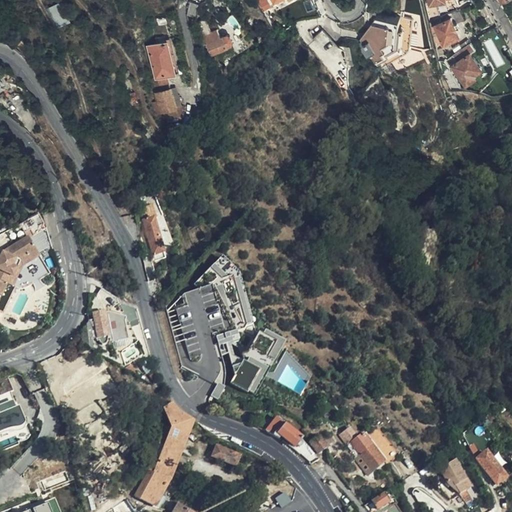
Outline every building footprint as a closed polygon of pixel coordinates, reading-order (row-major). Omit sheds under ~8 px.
[(58,28),(71,21),(61,1),(48,8),(58,28)] [(197,4),(190,3),(187,16),(194,18),(197,4)] [(452,14),(456,23),(464,19),(461,10),(452,14)] [(367,42),(371,50),(376,55),(386,70),(404,58),(407,55),(408,51),(411,21),(377,17),(364,37),(369,40),(367,42)] [(459,37),(449,19),(434,27),(443,45),(459,37)] [(350,27),(341,28),(342,38),(361,36),(361,32),(351,34),(350,27)] [(227,47),(226,44),(222,38),(220,38),(217,32),(212,35),(210,33),(204,36),(203,36),(199,38),(203,45),(206,43),(212,55),(227,47)] [(332,48),(319,32),(309,40),(321,56),(332,48)] [(33,46),(29,40),(23,44),(28,50),(33,46)] [(240,46),(237,41),(234,42),(232,45),(232,46),(233,50),(238,50),(240,46)] [(470,42),(452,55),(457,62),(453,66),(466,84),(476,77),(474,74),(482,67),(471,52),(475,48),(470,42)] [(166,44),(148,49),(154,70),(157,80),(166,77),(175,75),(166,44)] [(154,70),(148,49),(143,50),(150,82),(157,80),(154,70)] [(441,64),(440,65),(443,76),(446,81),(454,75),(446,65),(441,64)] [(119,79),(121,89),(130,87),(128,77),(127,78),(119,79)] [(157,80),(150,82),(155,96),(170,91),(166,77),(157,80)] [(175,109),(170,91),(155,96),(157,102),(151,105),(155,116),(161,114),(175,109)] [(135,106),(132,94),(124,96),(127,108),(135,106)] [(181,107),(175,109),(161,114),(164,125),(181,120),(183,114),(181,107)] [(163,252),(153,218),(142,221),(153,256),(163,252)] [(29,255),(31,259),(39,254),(28,235),(1,251),(0,253),(0,293),(3,295),(9,284),(21,261),(29,255)] [(220,285),(230,333),(216,335),(220,355),(230,353),(235,376),(231,382),(249,393),(255,392),(285,342),(266,330),(256,332),(253,317),(247,313),(238,266),(217,254),(198,287),(198,289),(220,285)] [(27,261),(31,259),(29,255),(21,261),(9,284),(15,286),(27,261)] [(119,303),(131,327),(140,325),(136,309),(132,308),(125,305),(119,303)] [(88,320),(75,337),(80,337),(80,342),(92,349),(92,338),(99,337),(100,346),(102,350),(104,350),(107,349),(109,347),(116,350),(122,349),(121,342),(123,339),(122,329),(120,328),(122,324),(121,323),(122,321),(108,314),(104,315),(105,313),(93,314),(93,320),(88,320)] [(32,435),(9,376),(0,379),(0,412),(0,413),(0,412),(0,447),(1,451),(20,443),(19,440),(32,435)] [(173,401),(163,407),(170,428),(169,431),(156,463),(155,465),(151,464),(135,496),(154,506),(155,503),(166,486),(192,419),(180,411),(173,401)] [(294,448),(302,439),(276,420),(266,433),(279,440),(280,438),(294,448)] [(373,428),(363,436),(383,463),(394,456),(373,428)] [(169,431),(166,429),(152,461),(156,463),(169,431)] [(383,463),(363,436),(348,446),(356,457),(359,455),(372,471),(383,463)] [(320,437),(311,444),(319,454),(327,448),(320,437)] [(498,485),(508,478),(488,452),(484,455),(479,452),(475,446),(472,448),(479,461),(482,464),(498,485)] [(236,468),(241,457),(216,447),(211,457),(236,468)] [(468,485),(452,459),(437,468),(448,486),(458,492),(465,487),(468,485)] [(465,487),(458,492),(464,501),(471,496),(465,487)] [(402,511),(388,491),(364,508),(367,511),(402,511)] [(284,492),(275,498),(281,507),(290,501),(284,492)] [(6,511),(60,511),(56,497),(6,511)]
